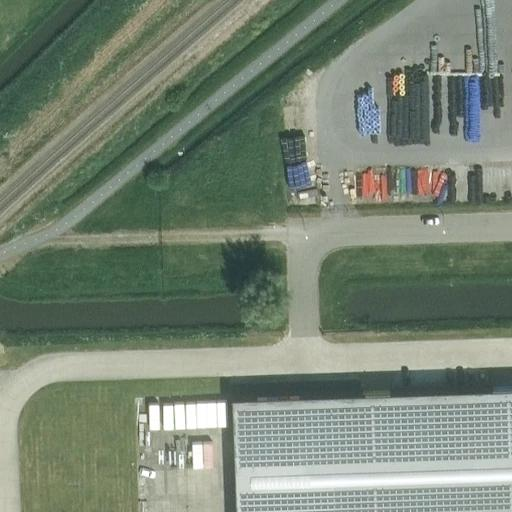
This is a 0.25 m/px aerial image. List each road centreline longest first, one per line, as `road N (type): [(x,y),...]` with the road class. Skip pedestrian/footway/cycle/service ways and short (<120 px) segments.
road 1 (unclassified): [(511,227),(301,234),(304,359)]
road 2 (track): [(301,234),(33,241)]
